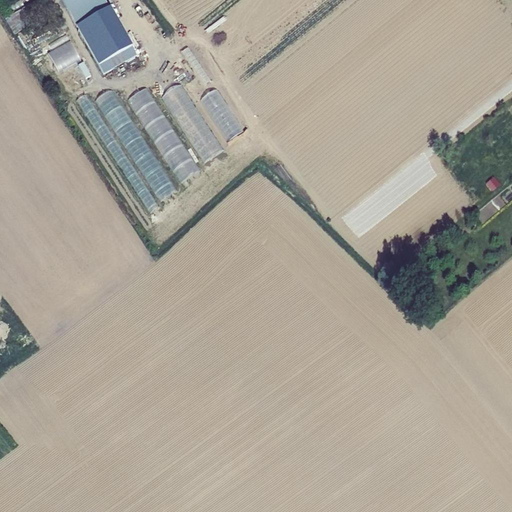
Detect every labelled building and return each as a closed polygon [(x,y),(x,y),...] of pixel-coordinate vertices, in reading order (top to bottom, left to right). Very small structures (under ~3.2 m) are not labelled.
[(50,16),(60,33),(68,29),(51,0),(42,0),(5,20),(15,36),(50,16)] [(61,0),(76,27),(109,9),(104,0),(61,0)] [(110,11),(77,29),(102,76),(135,58),(110,11)] [(47,53),(57,74),(80,63),(70,42),(47,53)] [(182,86),(163,97),(203,164),(221,153),(182,86)] [(131,98),(177,185),(196,175),(150,88),(131,98)] [(97,100),(125,148),(139,140),(138,139),(141,137),(113,91),(97,100)] [(140,165),(162,201),(176,192),(154,156),(140,165)]
